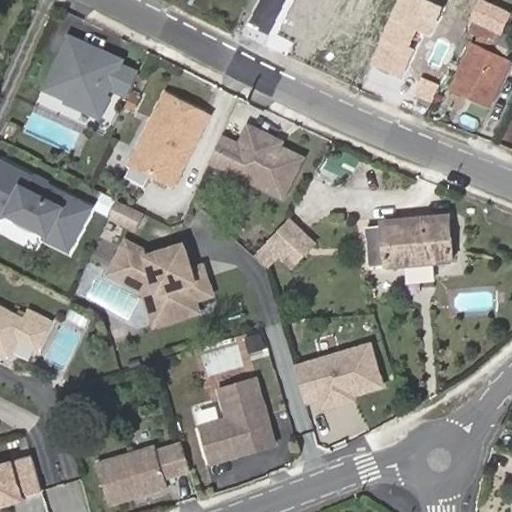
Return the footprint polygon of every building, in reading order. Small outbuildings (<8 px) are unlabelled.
[(443,9),(423,0),(397,0),(369,64),(401,78),(420,34),(430,39),(443,9)] [(510,12),(484,0),(476,0),(468,20),(500,35),(501,33),(510,12)] [(500,35),(468,20),(462,33),(495,48),(500,35)] [(494,50),(509,57),(511,49),(511,37),(501,33),(500,35),(495,48),(494,50)] [(93,110),(104,85),(122,93),(132,70),(114,62),(116,57),(63,35),(40,87),(93,110)] [(508,62),(471,45),(451,88),(488,105),(508,62)] [(128,107),(133,94),(126,91),(120,103),(128,107)] [(165,183),(202,116),(160,93),(123,161),(165,183)] [(241,144),(222,135),(209,163),(285,198),(304,157),(281,146),(284,140),(250,124),(241,144)] [(84,207),(26,178),(0,164),(0,213),(3,213),(41,232),(39,237),(63,249),(84,207)] [(452,262),(448,216),(383,221),(383,225),(366,227),(368,245),(385,255),(386,262),(386,268),(452,262)] [(317,245),(289,219),(265,245),(292,271),(317,245)] [(190,281),(187,270),(179,245),(143,256),(145,254),(122,242),(106,274),(140,291),(142,298),(156,293),(165,321),(194,311),(191,300),(208,294),(202,277),(190,281)] [(370,263),(386,262),(385,255),(368,245),(370,263)] [(202,277),(199,266),(187,270),(190,281),(202,277)] [(165,321),(156,293),(142,298),(151,325),(165,321)] [(23,322),(0,309),(0,335),(2,333),(14,339),(23,322)] [(0,354),(5,357),(14,339),(2,333),(0,335),(0,354)] [(371,342),(296,364),(309,407),(384,385),(371,342)] [(268,445),(247,378),(211,389),(220,420),(191,428),(202,465),(236,455),(239,449),(245,448),(246,452),(268,445)] [(161,487),(158,478),(183,471),(175,444),(150,451),(148,447),(90,464),(102,505),(128,497),(127,494),(133,492),(134,495),(161,487)] [(37,491),(26,456),(0,463),(0,506),(19,501),(18,497),(37,491)] [(119,502),(122,511),(173,497),(170,488),(119,502)]
